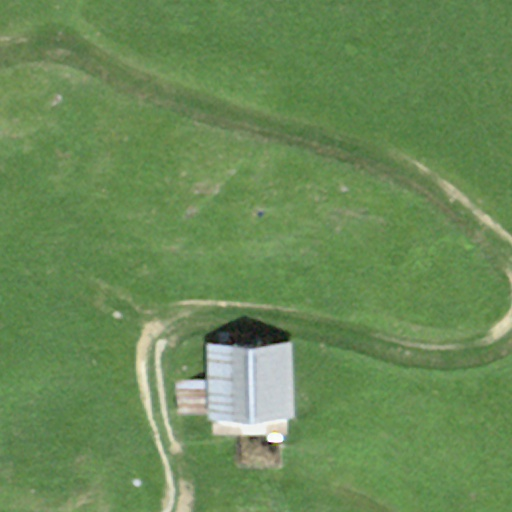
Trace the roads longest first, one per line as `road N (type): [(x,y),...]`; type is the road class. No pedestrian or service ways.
road 1 (track): [(0,58),(58,44),(157,92),(398,166),(511,252)]
road 2 (track): [(511,328),(478,350),(425,355),(352,333),(184,319),(149,351),(156,416),(181,483),(175,511)]
road 3 (track): [(181,483),(326,500),(349,511)]
